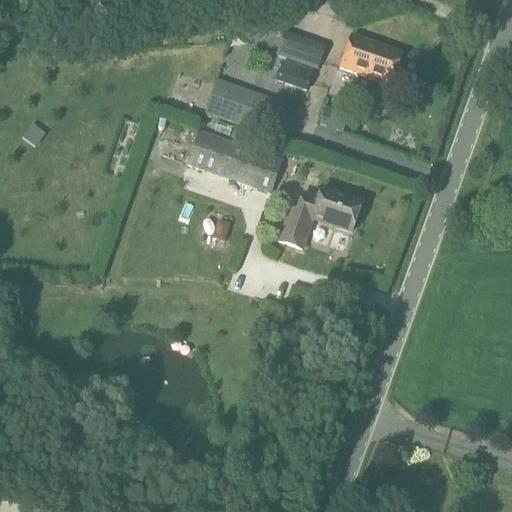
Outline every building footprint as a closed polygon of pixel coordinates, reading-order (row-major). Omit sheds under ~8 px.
[(291,62),(298,39),(285,34),(277,57),(291,62)] [(340,70),(361,78),(390,88),(402,56),(364,42),(351,37),(340,70)] [(306,93),(313,73),(282,63),(276,82),(306,93)] [(289,145),(300,111),(216,81),(205,115),(289,145)] [(271,196),(282,161),(199,132),(187,167),(271,196)] [(302,251),(312,221),(351,235),(361,206),(321,192),(316,208),(301,203),(297,214),(290,212),(279,244),(302,251)]
